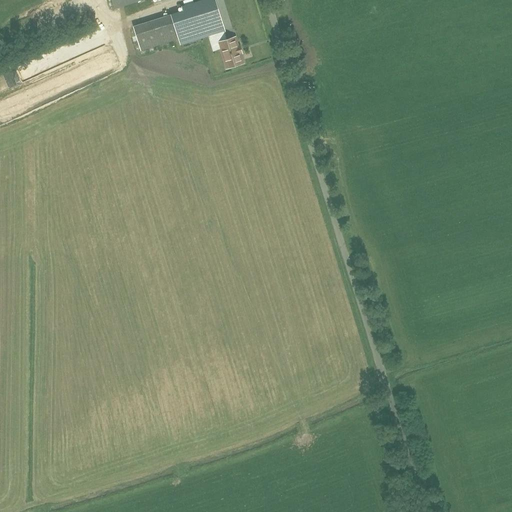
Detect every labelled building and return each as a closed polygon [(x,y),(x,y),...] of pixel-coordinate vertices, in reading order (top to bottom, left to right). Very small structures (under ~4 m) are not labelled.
[(112,0),(115,8),(142,0),(112,0)] [(193,42),(209,37),(217,34),(227,69),(244,64),(241,54),(243,54),(240,47),(239,47),(236,38),(226,41),(223,32),(225,32),(215,0),(206,0),(183,8),(193,42)] [(160,11),(134,20),(136,27),(162,18),(160,11)] [(145,50),(179,41),(172,16),(138,26),(145,50)] [(56,53),(61,64),(80,56),(74,44),(56,53)]
